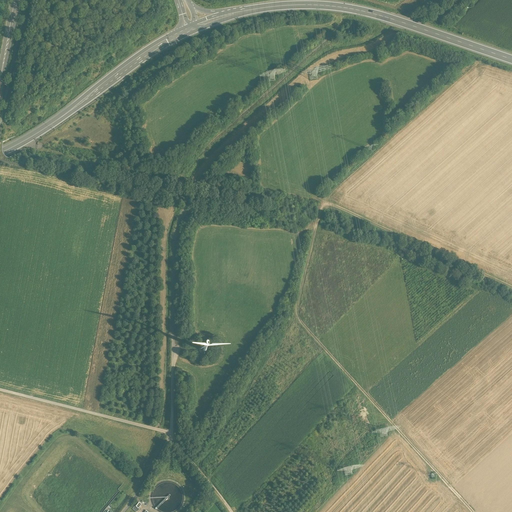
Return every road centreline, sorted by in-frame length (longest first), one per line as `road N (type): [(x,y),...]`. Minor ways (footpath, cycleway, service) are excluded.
road 1 (track): [(324,203),(296,317),(471,511)]
road 2 (track): [(122,511),(171,434),(173,250),(183,210)]
road 3 (primary): [(221,16),(283,5),(334,7),(511,59)]
road 4 (track): [(179,183),(221,133),(346,21)]
road 5 (primary): [(0,151),(176,35)]
road 6 (track): [(476,61),(324,203)]
road 7 (track): [(511,288),(324,203)]
road 8 (track): [(0,390),(171,434)]
